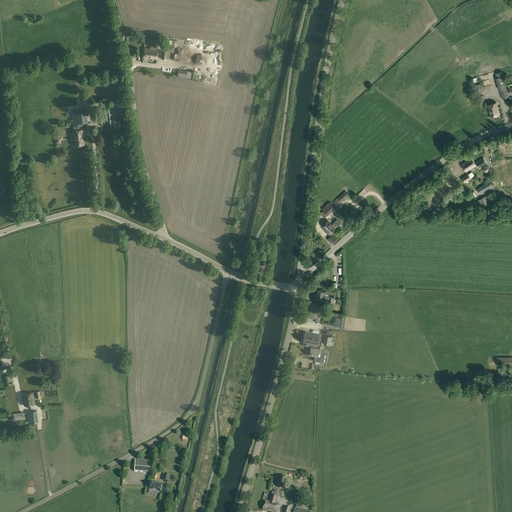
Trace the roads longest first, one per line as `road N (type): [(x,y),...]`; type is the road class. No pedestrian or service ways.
road 1 (unclassified): [(22,511),(189,415),(228,272)]
road 2 (tertiary): [(299,272),(342,0)]
road 3 (unclassified): [(299,272),(460,147),(511,126)]
road 4 (unclassified): [(161,238),(113,0)]
road 5 (tertiary): [(238,511),(297,289)]
road 6 (unclassified): [(0,235),(84,210),(161,238)]
